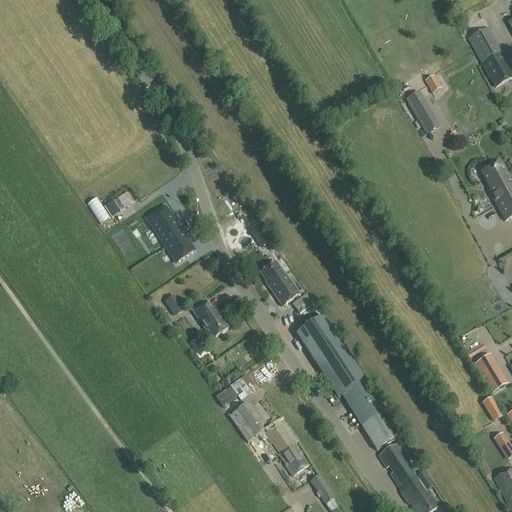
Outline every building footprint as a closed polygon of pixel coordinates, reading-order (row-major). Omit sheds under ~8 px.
[(503,55),(489,29),(469,40),(489,78),(490,78),(496,88),(511,79),(511,73),(510,70),(509,70),(507,67),(508,66),(502,55),(503,55)] [(434,76),(425,81),(433,92),(441,87),(434,76)] [(426,136),(440,128),(419,93),(406,101),(426,136)] [(458,139),(455,133),(450,135),(454,142),(458,139)] [(510,180),(500,163),(481,173),(487,184),(489,183),(492,189),(489,192),(505,222),(511,218),(511,179),(510,180)] [(175,222),(164,207),(146,219),(166,247),(184,235),(178,227),(176,228),(173,224),(175,222)] [(270,243),(266,236),(259,226),(250,232),(257,242),(262,249),(270,243)] [(186,239),(184,235),(166,247),(177,264),(195,251),(190,243),(188,245),(184,240),(186,239)] [(285,276),(276,263),(261,274),(270,287),(269,287),(283,308),(300,295),(286,275),(285,276)] [(183,310),(173,297),(166,302),(176,315),(183,310)] [(297,315),(312,308),(307,297),(292,304),(297,315)] [(211,311),(205,302),(193,311),(206,331),(208,330),(214,339),(228,330),(219,317),(221,316),(215,308),(211,311)] [(296,335),(338,399),(365,382),(323,318),(296,335)] [(199,343),(193,347),(197,354),(203,350),(199,343)] [(482,344),(470,351),(474,356),(485,349),(482,344)] [(234,354),(207,370),(211,376),(206,379),(214,392),(225,385),(224,382),(243,371),(234,354)] [(280,361),(275,363),(283,378),(288,375),(280,361)] [(480,374),(492,394),(505,386),(493,366),(480,374)] [(241,402),(257,391),(246,375),(230,387),(241,402)] [(363,427),(383,415),(371,396),(352,409),(363,427)] [(266,423),(254,407),(247,405),(237,412),(231,415),(232,416),(229,418),(247,444),(264,432),(261,427),(266,423)] [(502,418),(497,410),(490,415),(495,423),(502,418)] [(362,428),(377,451),(400,437),(385,414),(383,415),(363,427),(362,428)] [(280,456),(296,446),(295,445),(298,443),(295,439),(292,441),(288,435),(288,434),(281,425),(264,438),(271,446),(271,445),(280,456)] [(511,458),(511,448),(503,434),(493,440),(507,462),(511,458)] [(419,477),(405,458),(407,457),(398,445),(379,458),(399,488),(401,495),(408,506),(410,505),(413,508),(411,509),(412,511),(433,511),(439,508),(431,496),(432,496),(427,489),(432,486),(424,474),(419,477)] [(293,477),(309,467),(296,446),(280,456),(281,457),(286,466),(293,477)] [(511,470),(495,480),(510,509),(511,507),(511,470)] [(340,507),(335,500),(319,477),(315,479),(310,483),(326,506),(325,506),(329,511),(339,511),(342,511),(340,507)]
